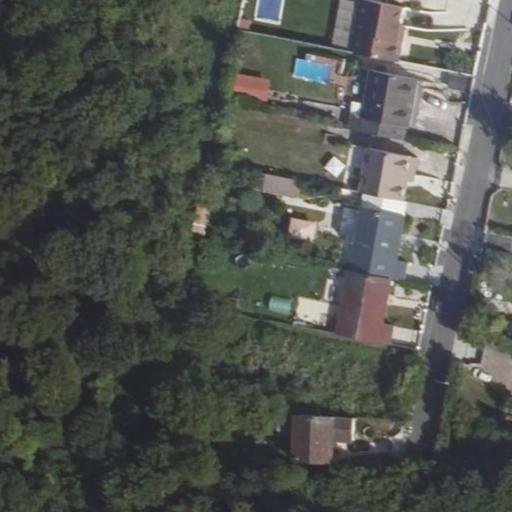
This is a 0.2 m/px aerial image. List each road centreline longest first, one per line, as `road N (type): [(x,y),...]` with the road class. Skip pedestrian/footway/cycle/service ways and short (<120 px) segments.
road 1 (residential): [(511,21),(424,455)]
road 2 (track): [(142,414),(181,219),(195,90),(223,0)]
